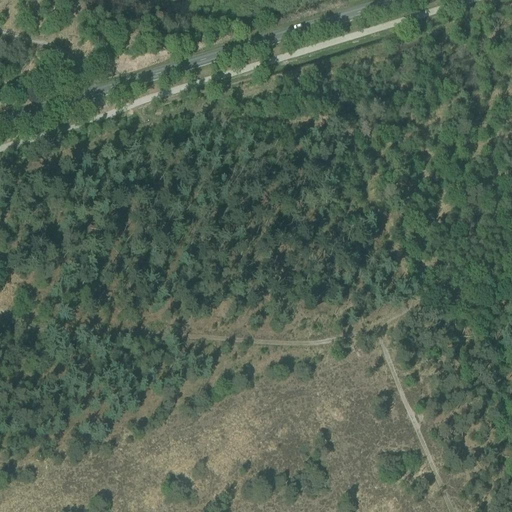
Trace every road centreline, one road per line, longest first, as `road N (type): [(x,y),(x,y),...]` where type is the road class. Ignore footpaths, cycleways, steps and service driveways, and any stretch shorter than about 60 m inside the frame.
road 1 (secondary): [(0,122),(396,0)]
road 2 (track): [(0,315),(37,334),(154,342),(309,349),(377,333)]
road 3 (track): [(105,116),(75,60),(0,27)]
